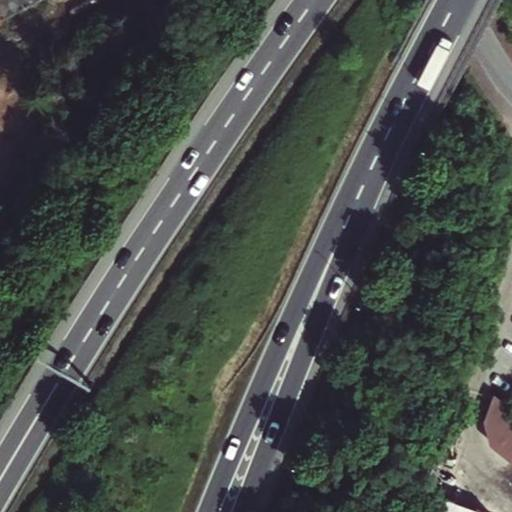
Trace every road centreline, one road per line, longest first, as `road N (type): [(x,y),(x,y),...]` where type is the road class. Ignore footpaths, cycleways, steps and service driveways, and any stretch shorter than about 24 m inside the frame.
road 1 (trunk): [(209,511),(309,281),(409,90)]
road 2 (trunk): [(242,511),(409,90)]
road 3 (trunk): [(314,0),(66,369)]
road 4 (trunk): [(66,369),(0,504)]
